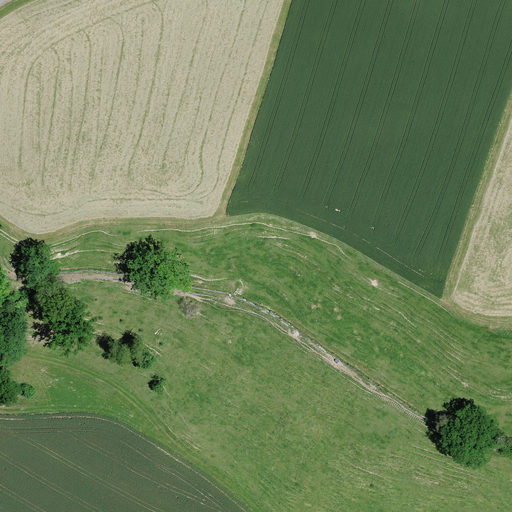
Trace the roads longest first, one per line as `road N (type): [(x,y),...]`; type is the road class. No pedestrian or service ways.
road 1 (track): [(0,266),(18,277),(100,276),(188,292),(255,313),(421,422),(511,453)]
road 2 (track): [(259,511),(112,383),(0,346)]
